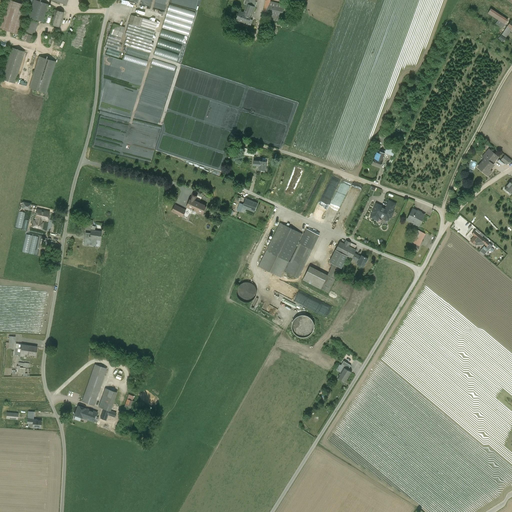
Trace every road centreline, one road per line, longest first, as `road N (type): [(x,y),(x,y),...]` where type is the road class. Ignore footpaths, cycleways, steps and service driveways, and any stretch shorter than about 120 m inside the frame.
road 1 (unclassified): [(61,511),(61,437),(41,371),(110,0)]
road 2 (unclassified): [(441,212),(440,236),(274,511)]
road 3 (unclassified): [(284,155),(441,212)]
road 4 (unclassified): [(441,212),(511,65)]
